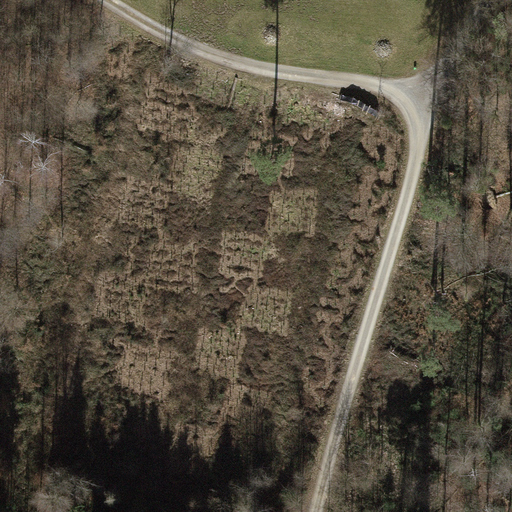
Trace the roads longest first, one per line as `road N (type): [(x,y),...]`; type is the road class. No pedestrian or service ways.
road 1 (track): [(473,0),(406,94),(369,320),(320,511)]
road 2 (track): [(406,94),(259,74),(186,50),(96,0)]
